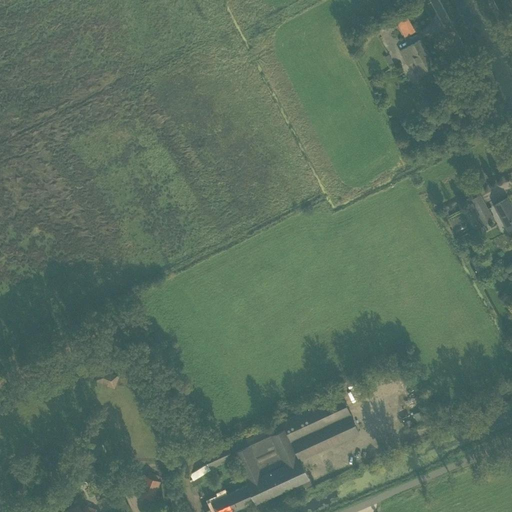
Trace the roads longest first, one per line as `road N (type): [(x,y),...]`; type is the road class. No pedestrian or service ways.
road 1 (unclassified): [(344,511),(511,439)]
road 2 (unknown): [(362,380),(393,417),(416,429),(511,394)]
road 3 (tertiary): [(511,125),(440,0)]
